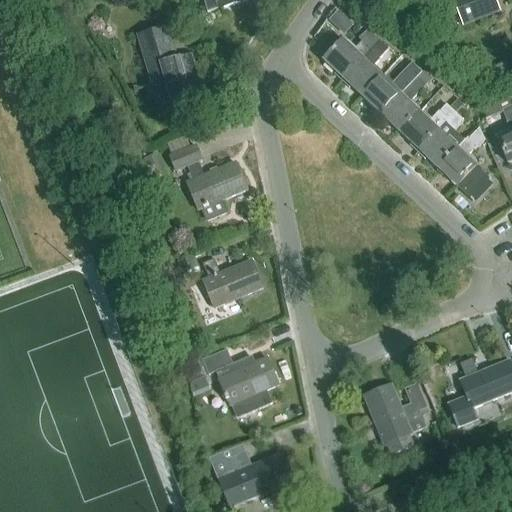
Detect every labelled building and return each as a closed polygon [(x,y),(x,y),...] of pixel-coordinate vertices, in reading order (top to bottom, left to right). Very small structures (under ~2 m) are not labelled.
[(204,0),(209,14),(249,2),(248,1),(251,0),(204,0)] [(495,0),(451,0),(462,27),(500,12),(495,0)] [(334,23),(341,14),(335,10),(328,18),(334,23)] [(178,64),(167,31),(139,40),(155,91),(168,87),(176,110),(208,99),(194,58),(178,64)] [(343,83),(379,44),(367,33),(359,41),(362,44),(355,52),(344,42),(324,64),(343,83)] [(343,83),(362,100),(382,78),(373,70),(389,53),(379,44),(343,83)] [(362,100),(381,119),(420,77),(411,69),(393,88),(382,78),(362,100)] [(381,119),(399,136),(420,114),(410,105),(428,85),(420,77),(381,119)] [(457,100),(450,107),(456,113),(463,106),(457,100)] [(498,105),(482,112),(486,121),(502,114),(511,135),(498,141),(509,167),(511,165),(511,106),(509,100),(498,105)] [(399,136),(418,154),(456,114),(447,105),(430,123),(420,114),(399,136)] [(418,154),(437,172),(464,143),(455,133),(465,123),(456,114),(418,154)] [(479,127),(464,143),(437,172),(472,205),(493,183),(468,160),(486,142),(479,127)] [(197,147),(170,159),(176,174),(188,169),(194,183),(189,186),(200,212),(204,211),(209,222),(228,214),(223,203),(248,192),(237,165),(206,179),(200,164),(204,163),(197,147)] [(194,259),(186,262),(190,271),(198,268),(194,259)] [(206,267),(212,281),(205,284),(216,310),(264,291),(254,264),(222,277),(216,263),(206,267)] [(256,366),(252,359),(234,367),(230,360),(227,352),(203,363),(210,377),(217,374),(220,382),(237,420),(272,405),(267,393),(279,388),(267,361),(256,366)] [(189,372),(190,387),(209,379),(200,359),(186,365),(187,367),(189,372)] [(468,399),(448,407),(458,432),(478,423),(473,411),(511,393),(511,369),(510,363),(478,377),(472,362),(461,366),(467,381),(461,384),(468,399)] [(402,411),(392,388),(364,399),(385,447),(388,446),(392,453),(396,455),(411,449),(413,444),(410,437),(428,429),(420,412),(427,409),(418,387),(406,392),(412,407),(402,411)] [(246,455),(215,468),(232,510),(294,484),(283,457),(252,470),(246,455)]
